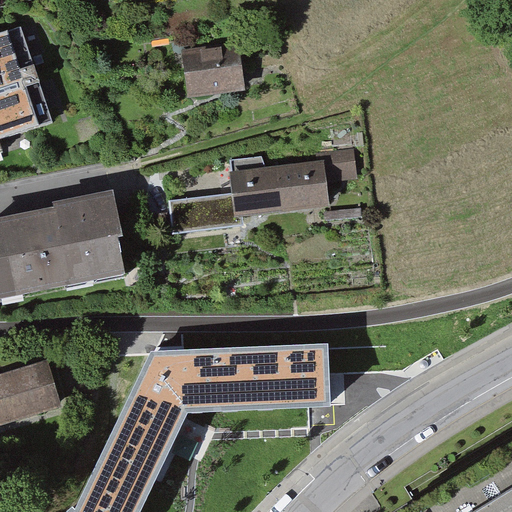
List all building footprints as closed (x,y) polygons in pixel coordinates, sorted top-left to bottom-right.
[(19,31),(0,37),(0,145),(52,128),(19,31)] [(188,103),(246,96),(240,47),(182,54),(188,103)] [(324,166),(326,186),(358,182),(354,150),(323,154),(324,166)] [(234,160),(235,173),(257,172),(256,159),(234,160)] [(282,219),(330,213),(326,186),(324,166),(276,171),(282,219)] [(242,224),(282,219),(276,171),(228,177),(231,197),(234,225),(242,224)] [(234,225),(231,197),(168,205),(172,240),(243,232),(242,224),(234,225)] [(0,309),(126,285),(119,250),(123,249),(113,199),(52,211),(53,216),(0,227),(0,309)] [(188,413),(331,408),(331,388),(329,344),(152,352),(75,510),(72,507),(66,511),(141,511),(182,427),(188,413)] [(0,425),(61,407),(47,361),(0,375),(0,425)] [(511,511),(511,438),(393,511),(511,511)]
